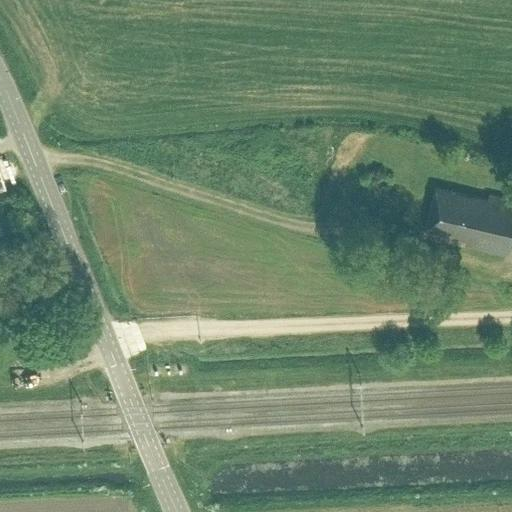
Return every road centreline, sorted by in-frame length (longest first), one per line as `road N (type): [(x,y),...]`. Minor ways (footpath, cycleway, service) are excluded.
road 1 (tertiary): [(176,511),(0,80)]
road 2 (track): [(511,319),(104,340)]
road 3 (track): [(31,152),(87,157),(318,225),(402,241)]
